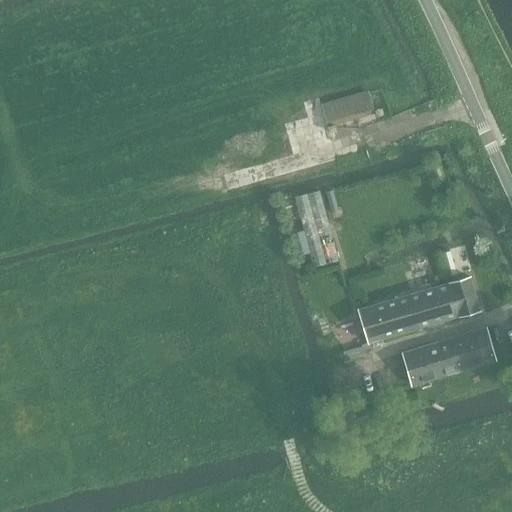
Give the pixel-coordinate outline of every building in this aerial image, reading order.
[(368,93),(357,97),(361,113),(373,109),(368,93)] [(338,119),(333,103),(322,107),(326,123),(338,119)] [(338,261),(320,191),(295,197),(313,268),(338,261)] [(310,254),(304,232),(290,235),(296,258),(310,254)] [(449,252),(440,254),(446,274),(455,271),(449,252)] [(480,310),(470,278),(460,280),(450,283),(358,310),(368,343),(427,326),(433,329),(441,326),(445,320),(460,316),(469,313),(480,310)] [(495,361),(485,328),(402,354),(412,386),(495,361)]
